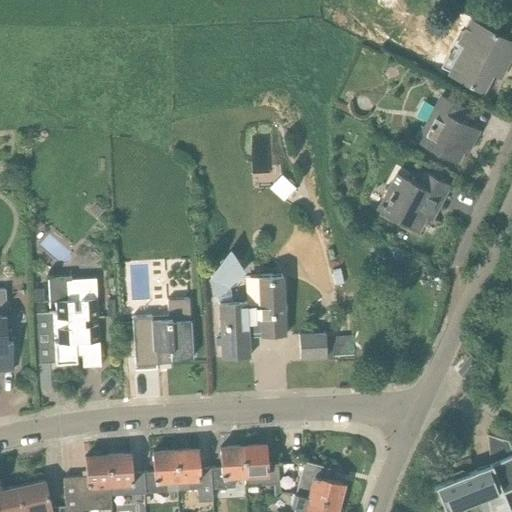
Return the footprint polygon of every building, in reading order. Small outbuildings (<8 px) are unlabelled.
[(445,0),(431,0),(430,2),(441,8),(445,0)] [(505,71),(511,56),(511,42),(470,20),(458,43),(471,50),(456,78),(484,93),(494,73),(492,72),(496,66),(505,71)] [(441,96),(417,142),(455,161),(464,144),(471,148),(480,130),(461,120),(467,109),(441,96)] [(420,232),(428,216),(431,210),(437,213),(451,185),(425,171),(418,184),(397,173),(378,209),(420,232)] [(286,198),(298,186),(285,173),(273,186),(286,198)] [(223,293),(248,264),(231,249),(206,277),(223,293)] [(341,270),(333,271),(336,286),(344,284),(341,270)] [(56,314),(53,314),(52,314),(53,322),(32,323),(35,374),(37,373),(38,391),(52,390),(51,373),(67,372),(67,364),(76,363),(76,354),(82,354),(82,367),(100,366),(99,346),(98,326),(91,326),(91,318),(97,318),(95,279),(83,279),(79,275),(75,280),(70,280),(70,276),(49,277),(50,301),(55,301),(56,314)] [(218,303),(221,355),(249,354),(248,334),(285,332),(281,277),(262,278),(263,307),(246,307),(246,301),(218,303)] [(0,371),(13,371),(12,351),(11,341),(6,341),(5,315),(6,315),(5,290),(0,289),(0,371)] [(168,314),(132,316),(133,344),(134,364),(157,363),(156,359),(170,358),(170,359),(192,358),(191,338),(189,299),(167,300),(168,314)] [(105,303),(106,316),(114,316),(113,302),(105,303)] [(324,334),(298,335),(300,359),(326,358),(324,334)] [(480,363),(470,355),(457,372),(467,380),(480,363)] [(493,459),(511,453),(511,449),(508,432),(488,438),(493,459)] [(245,486),(256,486),(279,484),(278,464),(267,464),(265,445),(242,446),(244,477),(245,486)] [(233,477),(244,477),(242,446),(219,448),(220,467),(210,468),(211,489),(234,488),(233,477)] [(198,449),(175,451),(177,490),(189,489),(189,491),(197,490),(198,502),(212,501),(211,489),(210,468),(199,469),(198,449)] [(177,490),(175,451),(152,452),(153,471),(142,472),(144,493),(168,492),(178,491),(177,490)] [(131,473),(130,454),(107,455),(110,496),(144,493),(142,472),(131,473)] [(86,476),(62,478),(65,507),(65,511),(81,511),(82,510),(111,508),(110,496),(107,455),(84,457),(86,476)] [(446,511),(483,496),(489,511),(509,511),(503,495),(511,491),(511,461),(510,456),(474,471),(469,458),(455,464),(460,477),(435,487),(445,511),(446,511)] [(298,484),(295,494),(336,505),(342,483),(324,478),(326,467),(303,461),(297,484),(298,484)] [(295,490),(294,464),(280,464),(281,490),(295,490)] [(65,511),(65,507),(49,507),(44,480),(17,486),(23,511),(65,511)] [(23,511),(17,486),(0,489),(0,511),(23,511)] [(334,511),(336,505),(295,494),(293,494),(290,506),(295,507),(293,511),(278,511),(275,511),(334,511)]
